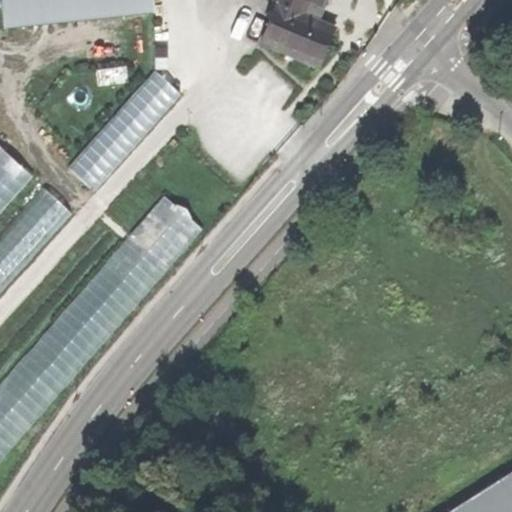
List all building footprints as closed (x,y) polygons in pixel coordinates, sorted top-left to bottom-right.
[(8,0),(11,25),(153,14),(152,0),(8,0)] [(281,0),(262,42),(319,66),(334,31),(318,24),(324,9),(320,7),(322,0),(281,0)] [(155,74),(70,165),(94,190),(181,96),(155,74)] [(170,149),(75,257),(92,274),(187,161),(170,149)] [(0,211),(31,178),(0,150),(0,211)] [(42,192),(0,237),(0,290),(69,215),(42,192)] [(159,247),(192,219),(174,197),(140,225),(159,247)] [(57,276),(0,340),(0,372),(74,288),(57,276)] [(55,326),(0,388),(0,464),(93,359),(55,326)] [(511,511),(511,475),(453,511),(511,511)]
